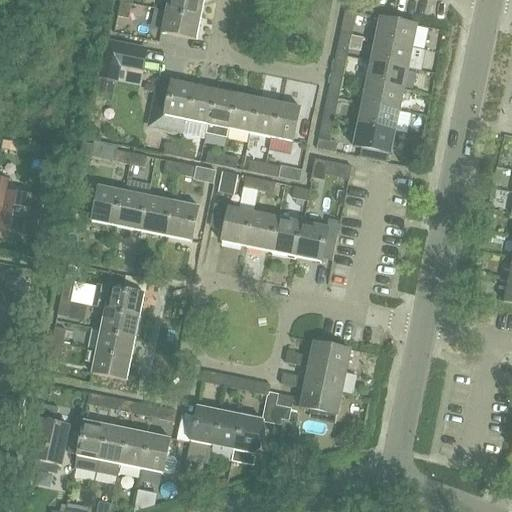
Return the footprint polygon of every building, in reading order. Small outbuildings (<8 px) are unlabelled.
[(201,19),(205,0),(168,0),(166,12),(201,19)] [(129,20),(132,5),(121,2),(118,17),(129,20)] [(346,11),(342,26),(353,29),(357,14),(346,11)] [(197,41),(201,19),(166,12),(161,34),(197,41)] [(382,19),(377,41),(413,48),(417,26),(382,19)] [(352,36),(341,34),(338,49),(349,51),(352,36)] [(408,70),(413,48),(377,41),(373,62),(408,70)] [(143,71),(147,51),(108,44),(101,79),(116,82),(119,66),(143,71)] [(348,57),(337,55),(334,70),(344,72),(348,57)] [(373,62),(369,83),(404,91),(408,70),(373,62)] [(332,76),(329,91),(340,93),(343,78),(332,76)] [(194,86),(172,82),(168,99),(156,97),(150,126),(184,133),(187,122),(194,86)] [(369,83),(364,105),(400,112),(404,91),(369,83)] [(215,91),(194,86),(187,122),(208,126),(215,91)] [(236,95),(215,91),(208,126),(206,136),(227,140),(229,130),(236,95)] [(236,95),(229,130),(250,135),(257,99),(236,95)] [(325,112),(336,114),(339,99),(328,97),(325,112)] [(279,104),(257,99),(250,135),(271,139),(279,104)] [(301,108),(279,104),(271,139),(294,144),(301,108)] [(364,105),(360,126),(395,133),(400,112),(364,105)] [(334,120),(324,118),(321,133),(331,135),(334,120)] [(391,155),(395,133),(360,126),(355,148),(391,155)] [(4,141),(2,150),(15,152),(16,143),(4,141)] [(319,141),(317,150),(336,154),(338,145),(330,144),(319,141)] [(164,155),(179,158),(182,147),(167,144),(164,155)] [(197,150),(182,147),(179,158),(194,161),(197,150)] [(130,165),(133,154),(118,151),(115,162),(130,165)] [(221,167),(224,156),(209,153),(207,164),(221,167)] [(148,157),(133,154),(130,165),(145,168),(148,157)] [(239,159),(224,156),(221,167),(236,170),(239,159)] [(165,172),(180,175),(182,165),(167,161),(165,172)] [(249,172),(264,175),(266,165),(251,161),(249,172)] [(197,168),(182,165),(180,175),(195,179),(197,168)] [(281,168),(266,165),(264,175),(279,179),(281,168)] [(352,168),(340,165),(338,173),(350,176),(352,168)] [(0,178),(0,231),(9,233),(34,238),(42,199),(7,192),(9,181),(0,178)] [(244,189),(259,192),(261,181),(246,178),(244,189)] [(276,184),(261,181),(259,192),(274,195),(276,184)] [(117,228),(124,193),(99,188),(91,223),(117,228)] [(293,199),(308,202),(310,191),(295,188),(293,199)] [(149,198),(124,193),(117,228),(142,233),(149,198)] [(174,203),(149,198),(142,233),(167,238),(174,203)] [(174,203),(167,238),(193,243),(200,208),(174,203)] [(229,208),(224,232),(221,243),(247,249),(254,213),(229,208)] [(279,218),(254,213),(247,249),(272,254),(279,218)] [(297,259),(304,223),(279,218),(272,254),(297,259)] [(330,229),(304,223),(297,259),(322,264),(323,260),(333,262),(338,235),(329,233),(330,229)] [(64,286),(61,301),(72,303),(75,288),(64,286)] [(140,317),(145,295),(110,288),(105,310),(140,317)] [(0,343),(12,346),(14,332),(3,329),(10,295),(0,292),(0,343)] [(69,318),(72,303),(61,301),(58,316),(69,318)] [(136,338),(140,317),(105,310),(101,331),(136,338)] [(55,328),(52,343),(63,346),(66,331),(55,328)] [(136,338),(101,331),(96,352),(132,360),(136,338)] [(60,361),(63,346),(52,343),(49,358),(60,361)] [(314,344),(310,366),(346,373),(351,351),(314,344)] [(127,382),(132,360),(96,352),(92,375),(127,382)] [(288,353),(285,364),(300,367),(303,356),(288,353)] [(342,394),(346,373),(310,366),(305,387),(342,394)] [(212,374),(210,385),(225,388),(227,377),(212,374)] [(283,374),(281,385),(296,388),(298,377),(283,374)] [(246,392),(248,381),(233,378),(231,389),(246,392)] [(256,383),(253,394),(269,397),(271,386),(256,383)] [(342,394),(305,387),(301,409),(337,417),(342,394)] [(277,406),(292,409),(294,398),(279,395),(277,406)] [(112,399),(97,396),(95,407),(110,410),(112,399)] [(5,410),(9,411),(21,413),(23,400),(8,397),(5,410)] [(118,400),(116,411),(131,414),(133,404),(118,400)] [(70,427),(55,424),(59,409),(32,403),(25,432),(39,435),(34,459),(33,462),(35,462),(34,470),(57,475),(59,467),(61,467),(70,427)] [(152,419),(154,408),(139,405),(137,416),(152,419)] [(191,443),(213,447),(220,412),(198,408),(196,417),(191,443)] [(177,412),(162,409),(159,420),(174,423),(177,412)] [(241,417),(220,412),(213,447),(234,452),(241,417)] [(263,421),(241,417),(234,452),(232,462),(254,467),(256,456),(257,452),(260,450),(261,445),(259,442),(263,424),(263,421)] [(97,474),(99,462),(106,427),(84,422),(82,432),(77,457),(75,469),(97,474)] [(127,431),(106,427),(99,462),(97,474),(118,478),(120,466),(127,431)] [(74,431),(69,455),(77,457),(82,432),(74,431)] [(149,435),(127,431),(120,466),(142,470),(149,435)] [(149,435),(142,470),(164,475),(171,476),(175,473),(177,462),(175,459),(167,457),(171,440),(149,435)] [(297,440),(298,458),(318,458),(318,440),(297,440)] [(217,480),(219,487),(226,485),(224,478),(217,480)]
